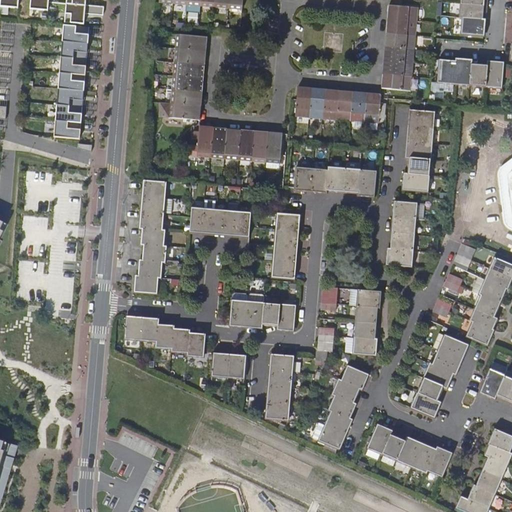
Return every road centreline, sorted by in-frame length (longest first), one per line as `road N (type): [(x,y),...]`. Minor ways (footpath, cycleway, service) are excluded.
road 1 (residential): [(102,303),(128,0)]
road 2 (residential): [(279,78),(371,84),(378,9),(287,2)]
road 3 (residential): [(262,337),(309,334),(323,211),(345,202),(377,219)]
road 4 (residential): [(86,511),(102,303)]
road 5 (residential): [(279,78),(276,113),(260,126),(205,120),(211,57)]
